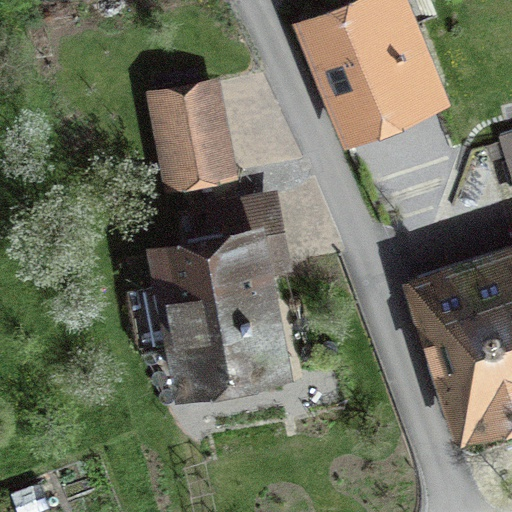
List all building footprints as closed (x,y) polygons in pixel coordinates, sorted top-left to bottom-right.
[(357,0),(300,24),(343,125),(437,86),(400,0),(357,0)] [(214,83),(157,95),(175,185),(232,174),(214,83)] [(511,126),(501,130),(511,165),(511,126)] [(305,362),(287,200),(161,214),(180,376),(305,362)] [(511,270),(415,302),(452,415),(511,395),(511,270)]
